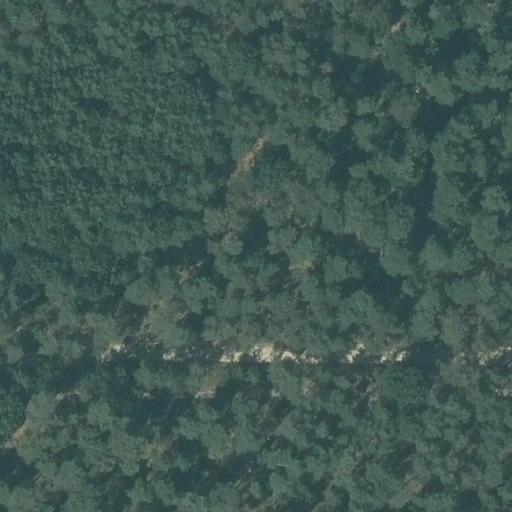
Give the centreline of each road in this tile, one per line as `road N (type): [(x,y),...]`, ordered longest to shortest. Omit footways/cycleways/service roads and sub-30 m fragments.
road 1 (track): [(0,363),(147,346),(511,359)]
road 2 (unknown): [(0,401),(511,395)]
